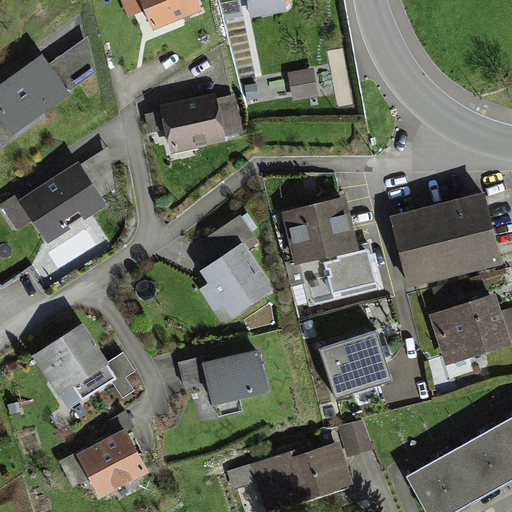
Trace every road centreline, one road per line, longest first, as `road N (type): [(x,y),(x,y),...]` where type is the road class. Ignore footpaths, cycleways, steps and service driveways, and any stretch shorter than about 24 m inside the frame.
road 1 (residential): [(367,0),(399,72),(429,107),(460,128),(511,144)]
road 2 (residential): [(2,343),(152,241)]
